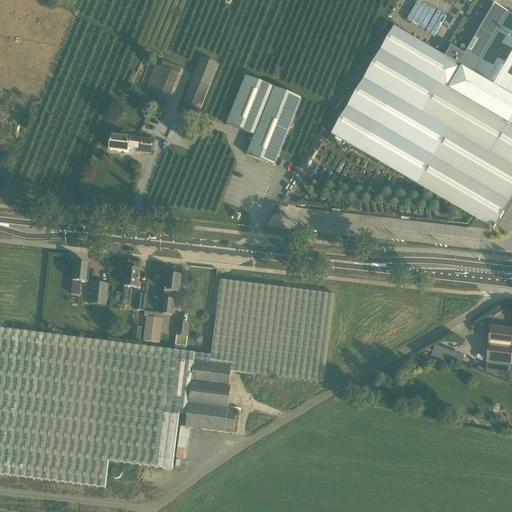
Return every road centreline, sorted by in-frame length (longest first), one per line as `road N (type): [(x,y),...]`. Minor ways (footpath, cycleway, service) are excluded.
road 1 (unclassified): [(495,295),(157,506)]
road 2 (primary): [(365,264),(79,232)]
road 3 (unclassified): [(157,506),(0,492)]
road 4 (primary): [(365,264),(499,283)]
road 5 (primary): [(500,268),(365,264)]
